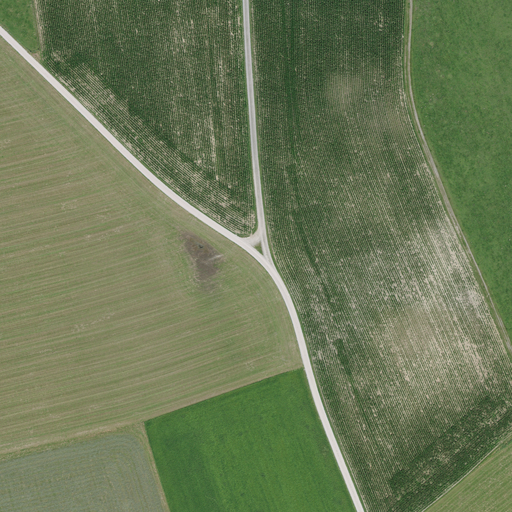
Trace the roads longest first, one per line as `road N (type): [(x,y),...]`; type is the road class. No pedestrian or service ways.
road 1 (track): [(247,0),(262,236),(256,253),(132,160),(0,31)]
road 2 (track): [(408,0),(414,114),(511,349)]
road 3 (track): [(361,511),(288,298),(256,253)]
